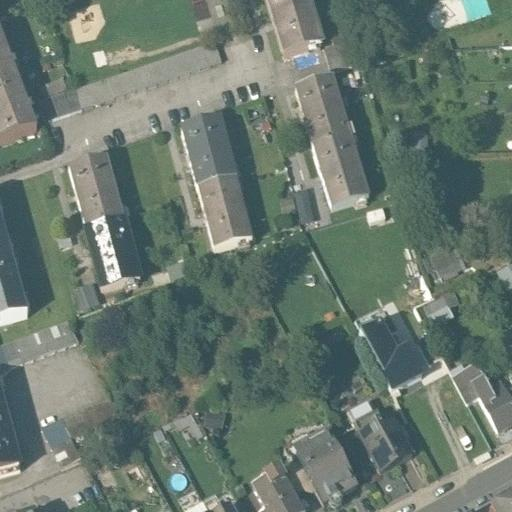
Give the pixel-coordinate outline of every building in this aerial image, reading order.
[(306,0),(266,0),(284,60),(321,49),(306,0)] [(0,43),(0,83),(13,78),(0,43)] [(212,46),(169,61),(176,81),(219,67),(212,46)] [(345,48),(323,55),(326,65),(348,58),(345,48)] [(348,58),(326,65),(329,76),(351,69),(348,58)] [(169,61),(137,72),(145,92),(176,81),(169,61)] [(137,72),(106,83),(113,103),(145,92),(137,72)] [(13,78),(0,83),(0,149),(35,136),(13,78)] [(106,83),(74,94),(81,114),(113,103),(106,83)] [(331,83),(294,94),(312,154),(349,143),(331,83)] [(74,94),(41,105),(48,126),(81,114),(74,94)] [(219,124),(182,134),(198,195),(235,185),(219,124)] [(349,143),(312,154),(330,215),(367,204),(349,143)] [(69,174),(85,235),(121,225),(105,165),(69,174)] [(235,185),(198,195),(213,256),(251,246),(235,185)] [(0,266),(11,263),(0,224),(0,266)] [(85,235),(102,295),(138,285),(121,225),(85,235)] [(11,263),(0,266),(0,326),(26,320),(11,263)] [(0,349),(1,351),(9,371),(77,346),(69,324),(0,349)] [(405,358),(387,367),(388,351),(385,345),(395,340),(389,327),(359,342),(390,401),(419,385),(405,358)] [(441,366),(430,345),(418,351),(429,372),(441,366)] [(0,351),(0,381),(9,371),(1,351),(0,351)] [(511,412),(502,394),(496,392),(489,396),(477,373),(453,387),(466,412),(478,406),(497,440),(511,432),(511,412)] [(110,400),(57,422),(68,445),(120,421),(110,400)] [(2,413),(0,413),(0,446),(10,444),(2,413)] [(59,477),(78,468),(68,445),(57,422),(37,431),(59,477)] [(390,426),(358,443),(380,482),(411,465),(400,445),(405,442),(401,434),(396,437),(390,426)] [(326,511),(356,496),(326,441),(312,448),(311,447),(301,452),(300,450),(293,448),(286,452),(284,459),(288,466),(294,467),(297,466),(298,469),(310,489),(321,511),(326,511)] [(10,444),(0,446),(0,479),(18,475),(10,444)] [(298,469),(277,480),(289,501),(310,489),(298,469)] [(294,511),(289,501),(277,480),(265,487),(265,488),(252,495),(260,511),(294,511)] [(511,511),(511,499),(490,511),(511,511)]
